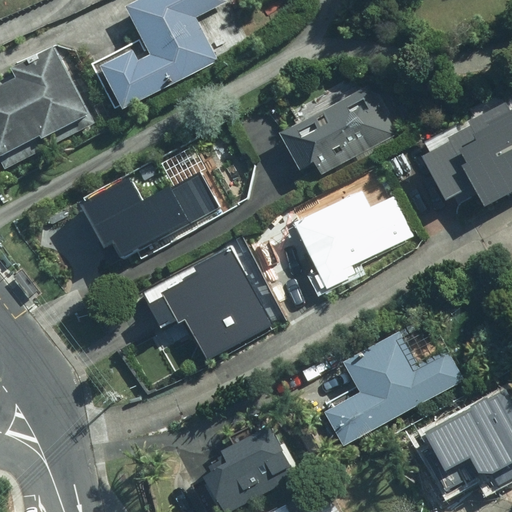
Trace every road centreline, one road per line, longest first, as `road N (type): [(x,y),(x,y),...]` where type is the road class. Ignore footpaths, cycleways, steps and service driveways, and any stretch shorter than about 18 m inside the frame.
road 1 (unknown): [(43,433),(178,389),(511,202)]
road 2 (unknown): [(0,189),(267,52),(321,0)]
road 3 (residential): [(0,335),(35,401),(63,508)]
